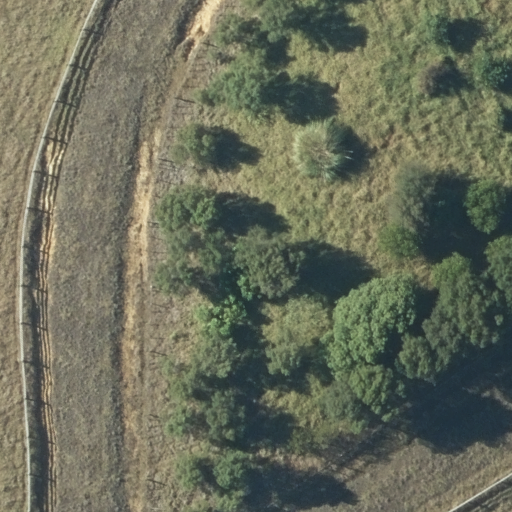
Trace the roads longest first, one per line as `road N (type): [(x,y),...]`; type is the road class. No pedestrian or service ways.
road 1 (track): [(145,0),(107,90),(78,430)]
road 2 (track): [(375,511),(511,406)]
